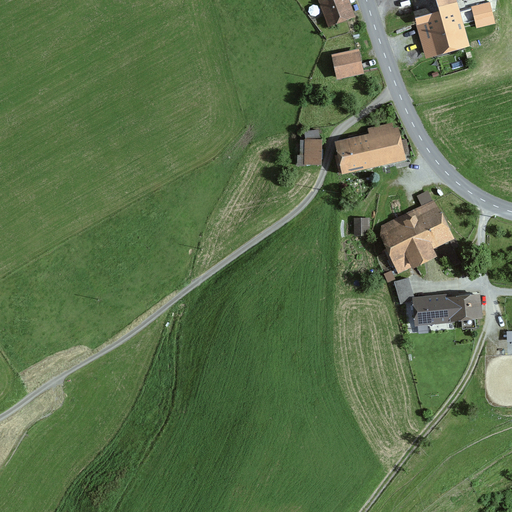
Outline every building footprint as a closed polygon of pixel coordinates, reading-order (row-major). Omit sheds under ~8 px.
[(322,2),(330,22),(351,14),(345,0),(323,0),(324,1),(322,2)] [(416,12),(428,53),(462,43),(448,0),(413,0),(417,12),(416,12)] [(491,1),(472,5),(478,27),(496,23),(491,1)] [(335,57),(340,77),(362,72),(358,52),(335,57)] [(402,155),(402,154),(409,152),(406,139),(399,140),(397,132),(393,132),(391,124),(369,129),(371,138),(340,144),(342,153),(335,155),(339,172),(346,170),(346,167),(402,155)] [(305,129),(305,137),(320,137),(320,129),(305,129)] [(306,140),(306,163),(320,163),(320,140),(306,140)] [(400,270),(433,255),(427,243),(447,234),(432,202),(382,225),(381,230),(390,249),(385,251),(392,265),(396,263),(400,270)] [(357,234),(367,234),(367,217),(357,217),(357,234)] [(453,264),(459,263),(456,250),(450,251),(453,264)] [(388,282),(395,280),(392,271),(385,273),(388,282)] [(414,298),(408,278),(395,282),(400,302),(414,298)] [(461,318),(461,316),(479,315),(477,297),(459,299),(459,296),(415,300),(417,323),(461,318)]
